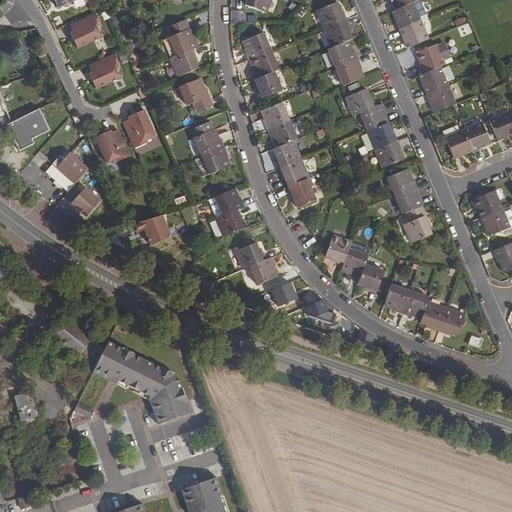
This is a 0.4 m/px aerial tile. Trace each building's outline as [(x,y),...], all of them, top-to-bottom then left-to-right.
[(53,0),(57,8),(75,0),(53,0)] [(247,0),(245,6),(265,13),(270,0),(247,0)] [(398,10),(392,12),(399,30),(421,22),(419,18),(426,15),(420,0),(418,1),(413,3),(398,10)] [(417,0),(393,0),(398,10),(413,3),(418,1),(417,0)] [(324,29),(347,20),(343,11),(341,12),(340,9),(337,2),(333,4),(317,11),(324,29)] [(95,13),(71,24),(74,31),(70,33),(77,49),(102,37),(98,28),(101,26),(95,13)] [(195,38),(193,38),(189,29),(185,20),(165,28),(169,38),(177,56),(199,47),(195,38)] [(348,41),(352,39),(349,32),(348,30),(351,29),(347,20),(324,29),(332,48),(348,41)] [(421,22),(399,30),(407,49),(428,40),(421,22)] [(248,61),(271,51),(263,33),(243,41),(247,51),(245,52),(248,61)] [(169,38),(163,40),(171,59),(177,56),(169,38)] [(336,68),(358,59),(354,49),(352,50),(348,41),(332,48),(328,49),(336,68)] [(36,48),(40,57),(48,53),(43,44),(36,48)] [(436,44),(416,53),(425,74),(440,67),(445,65),(436,44)] [(178,77),(198,69),(195,63),(194,60),(197,59),(193,50),(177,56),(170,59),(178,77)] [(274,72),(279,70),(271,51),(248,61),(252,70),(255,69),(259,78),(274,72)] [(48,53),(40,57),(47,72),(55,69),(48,53)] [(114,54),(90,65),(94,72),(89,74),(96,89),(122,77),(118,68),(120,67),(114,54)] [(344,86),(363,78),(359,69),(362,68),(358,59),(336,68),(344,86)] [(425,74),(418,76),(426,95),(448,86),(440,67),(425,74)] [(55,70),(49,72),(55,85),(61,82),(55,70)] [(260,100),(282,90),(274,72),(259,78),(254,80),(257,87),(258,90),(256,91),(260,100)] [(196,113),(213,106),(205,87),(203,88),(200,79),(179,87),(187,106),(192,104),(196,113)] [(448,86),(426,95),(434,113),(455,104),(448,86)] [(360,113),(376,107),(372,97),(370,98),(366,89),(346,98),(354,116),(360,113)] [(0,102),(0,123),(1,127),(9,123),(0,102)] [(267,130),(289,121),(282,102),(261,111),(265,120),(263,121),(267,130)] [(368,132),(387,124),(384,115),(386,114),(382,104),(376,107),(360,113),(368,132)] [(40,108),(7,124),(19,151),(34,144),(32,140),(50,131),(40,108)] [(131,122),(124,125),(135,149),(148,143),(147,140),(156,136),(144,110),(129,117),(131,122)] [(511,116),(510,111),(489,120),(497,141),(511,134),(511,116)] [(293,141),(297,139),(289,121),(267,130),(271,140),(273,139),(277,148),(293,141)] [(202,157),(225,147),(221,138),(218,139),(215,130),(214,130),(211,122),(192,130),(195,138),(194,138),(202,157)] [(482,123),(463,130),(472,151),(490,144),(482,123)] [(375,150),(398,141),(394,131),(391,132),(390,130),(387,124),(368,132),(375,150)] [(442,132),(445,138),(460,132),(457,126),(442,132)] [(463,130),(445,138),(454,159),(472,151),(463,130)] [(131,156),(120,132),(113,135),(111,131),(96,138),(107,164),(117,159),(118,162),(131,156)] [(361,136),(366,151),(373,149),(367,134),(361,136)] [(279,169),(300,160),(293,141),(277,148),(273,149),(276,156),(277,159),(275,159),(279,169)] [(383,169),(403,160),(400,154),(399,151),(402,150),(398,141),(375,150),(383,169)] [(209,175),(230,167),(226,157),(228,157),(225,147),(202,157),(209,175)] [(67,193),(88,169),(70,153),(65,159),(61,155),(45,173),(67,193)] [(289,186),(308,178),(300,160),(279,169),(282,178),(285,177),(286,179),(289,186)] [(96,163),(91,168),(96,173),(101,167),(96,163)] [(419,197),(421,196),(413,177),(411,178),(407,169),(387,178),(402,215),(406,213),(422,206),(419,197)] [(310,187),(313,186),(310,177),(308,178),(289,186),(286,187),(290,195),(292,194),(295,200),(298,208),(316,200),(310,187)] [(71,204),(86,217),(101,201),(85,188),(71,204)] [(222,216),(244,206),(240,197),(238,198),(234,189),(214,198),(222,216)] [(494,190),(473,199),(478,211),(481,218),(502,209),(494,190)] [(177,206),(186,202),(184,196),(175,199),(177,206)] [(214,198),(208,200),(216,219),(222,216),(214,198)] [(473,199),(470,201),(475,213),(478,211),(473,199)] [(428,226),(430,225),(422,206),(406,213),(410,222),(404,225),(412,243),(432,235),(429,229),(428,226)] [(224,237),(243,229),(241,222),(240,220),(242,218),(238,209),(222,216),(216,219),(223,237),(224,237)] [(502,209),(481,218),(489,237),(510,227),(502,209)] [(150,246),(170,237),(161,216),(133,225),(137,233),(143,230),(150,246)] [(216,219),(210,221),(217,239),(223,237),(216,219)] [(334,262),(343,266),(349,249),(351,243),(332,237),(325,257),(332,259),(334,260),(334,262)] [(511,242),(494,250),(504,274),(511,270),(511,242)] [(243,270),(266,260),(262,251),(259,252),(258,249),(255,243),(235,252),(243,270)] [(349,249),(368,255),(370,249),(351,243),(349,249)] [(351,273),(361,276),(364,265),(368,255),(349,249),(343,266),(341,272),(350,275),(351,273)] [(257,286),(278,277),(274,267),(276,267),(272,257),(266,260),(249,267),(257,286)] [(152,266),(164,271),(167,264),(155,259),(152,266)] [(0,303),(26,324),(23,329),(26,331),(22,336),(32,344),(39,335),(43,338),(61,316),(8,273),(11,269),(0,260),(0,303)] [(367,291),(376,294),(384,272),(364,265),(361,276),(358,285),(365,288),(367,289),(367,291)] [(200,280),(197,287),(208,292),(212,285),(200,280)] [(272,291),(278,307),(296,299),(290,283),(272,291)] [(392,311),(402,314),(409,291),(390,285),(384,306),(393,309),(392,311)] [(413,315),(422,318),(428,297),(409,291),(402,314),(412,318),(413,315)] [(308,316),(333,324),(336,314),(328,312),(323,300),(305,307),(308,316)] [(451,333),(458,336),(465,315),(427,303),(422,318),(420,323),(427,325),(429,326),(428,329),(448,335),(449,333),(451,333)] [(65,316),(49,336),(76,357),(75,360),(81,365),(86,358),(96,364),(104,349),(91,339),(93,337),(65,316)] [(124,325),(119,322),(117,326),(125,330),(127,325),(124,324),(124,325)] [(469,344),(478,347),(481,340),(471,336),(469,344)] [(121,348),(107,341),(104,349),(96,364),(94,369),(110,378),(108,381),(116,385),(117,381),(149,397),(147,401),(149,401),(151,406),(154,405),(161,424),(190,413),(177,376),(173,374),(171,378),(159,371),(161,368),(134,355),(132,358),(120,352),(121,348)] [(134,355),(121,348),(120,352),(132,358),(134,355)] [(173,374),(161,368),(159,371),(171,378),(173,374)] [(94,369),(92,373),(108,381),(110,378),(94,369)] [(117,381),(116,385),(147,401),(149,397),(117,381)] [(20,394),(13,397),(17,410),(20,421),(37,416),(30,391),(27,393),(20,394)] [(77,403),(74,410),(90,418),(94,411),(77,403)] [(154,405),(151,406),(157,425),(161,424),(154,405)] [(116,413),(121,430),(131,427),(125,410),(116,413)] [(216,477),(180,490),(187,511),(224,511),(219,497),(223,495),(216,477)] [(25,496),(17,499),(21,510),(29,508),(25,496)]
